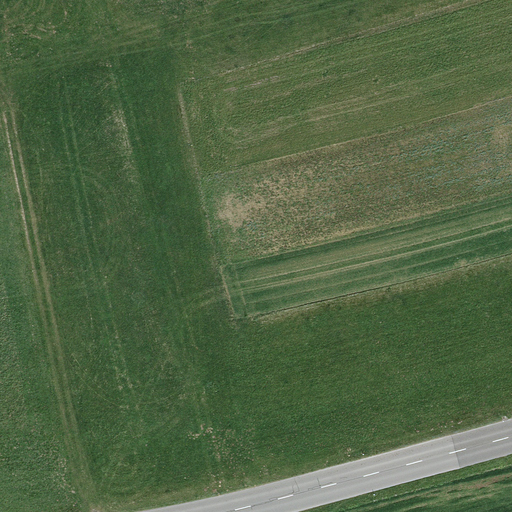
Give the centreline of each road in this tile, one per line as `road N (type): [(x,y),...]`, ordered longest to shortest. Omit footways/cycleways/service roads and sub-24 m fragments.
road 1 (track): [(94,511),(4,104)]
road 2 (secondary): [(511,436),(212,511)]
